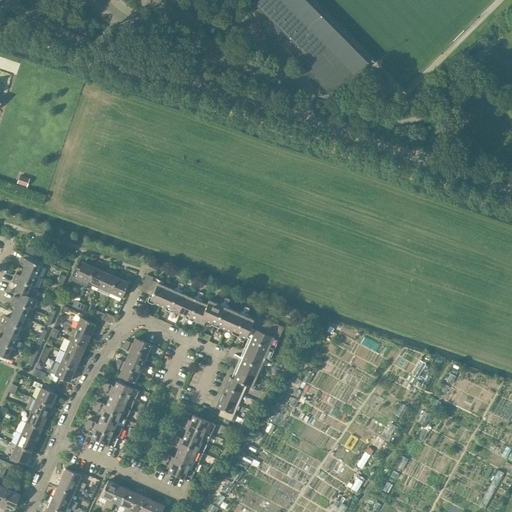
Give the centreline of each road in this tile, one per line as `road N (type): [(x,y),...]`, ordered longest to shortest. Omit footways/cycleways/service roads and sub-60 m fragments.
road 1 (unclassified): [(511,190),(92,46),(3,0)]
road 2 (residential): [(216,350),(134,320),(91,368),(59,443)]
road 3 (residential): [(183,497),(59,443)]
